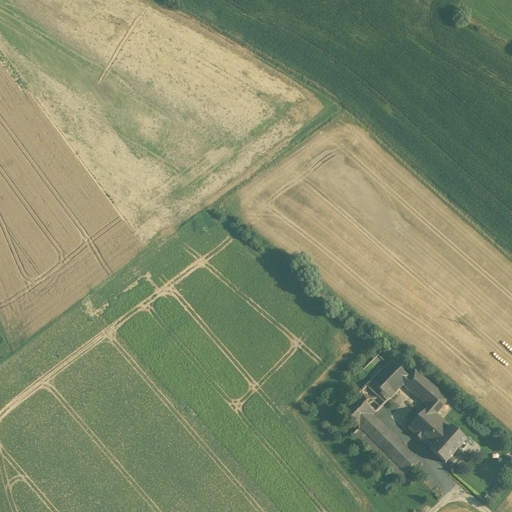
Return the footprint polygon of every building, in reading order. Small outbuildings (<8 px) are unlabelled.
[(391,362),(342,411),(360,428),(373,416),(403,387),(411,379),(410,378),(391,362)] [(449,400),(416,372),(410,378),(411,379),(403,387),(429,408),(437,415),(449,400)] [(429,408),(408,429),(426,445),(427,443),(432,449),(451,428),(437,415),(429,408)] [(419,462),(373,416),(360,428),(406,475),(419,462)] [(406,475),(360,428),(352,435),(399,482),(406,475)] [(432,449),(431,450),(445,463),(445,464),(466,441),(466,440),(451,428),(432,449)]
